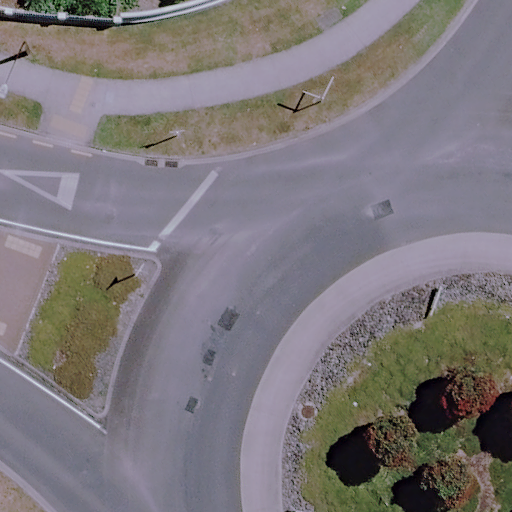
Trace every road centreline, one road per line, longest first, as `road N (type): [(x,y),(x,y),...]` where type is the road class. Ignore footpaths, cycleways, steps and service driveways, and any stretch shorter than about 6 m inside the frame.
road 1 (secondary): [(0,172),(174,220),(306,239)]
road 2 (secondary): [(158,484),(180,388),(231,304),(306,239)]
road 3 (secondary): [(158,484),(0,400)]
road 4 (tertiary): [(437,195),(511,33)]
road 5 (secondary): [(306,239),(391,203),(437,195)]
